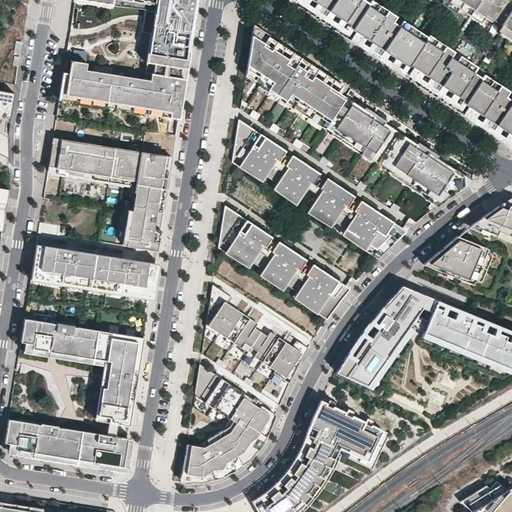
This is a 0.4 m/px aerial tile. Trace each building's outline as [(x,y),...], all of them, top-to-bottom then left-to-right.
[(151,73),(180,77),(180,72),(181,67),(187,68),(195,16),(192,15),(193,10),(196,0),(107,0),(112,1),(112,0),(146,0),(145,6),(145,9),(150,10),(148,21),(154,22),(152,33),(147,62),(146,72),(151,73)] [(511,136),(511,137),(511,100),(506,96),(481,80),(482,78),(474,73),(457,61),(450,57),(426,41),(424,43),(399,27),(392,22),(368,6),(369,4),(364,0),(312,0),(313,1),(310,5),(319,11),(322,7),(334,15),(340,19),(353,27),(352,29),(355,31),(365,38),(371,42),(389,54),(395,58),(408,67),(410,65),(413,67),(423,74),(426,75),(423,79),(432,85),(434,81),(446,89),(453,93),(466,102),(464,104),(468,106),(478,113),(484,117),(501,128),(508,133),(511,135),(511,136)] [(396,16),(372,0),(368,6),(392,22),(396,16)] [(449,0),(448,2),(469,16),(473,10),(484,18),(491,22),(492,20),(501,26),(511,33),(511,1),(510,0),(449,0)] [(421,4),(418,10),(424,15),(428,9),(421,4)] [(319,11),(310,5),(308,8),(308,9),(306,11),(310,14),(315,17),(316,15),(319,11)] [(322,7),(319,11),(316,15),(321,18),(329,23),(329,22),(331,19),(334,15),(322,7)] [(480,23),(484,18),(473,10),(469,16),(480,23)] [(340,19),(335,26),(335,27),(348,36),(352,29),(353,27),(340,19)] [(148,21),(143,20),(141,32),(150,33),(152,33),(154,22),(148,21)] [(428,37),(403,21),(399,27),(424,43),(426,41),(428,37)] [(254,24),(247,65),(265,77),(262,81),(273,88),(277,91),(275,94),(286,101),(288,98),(327,125),(345,97),(340,94),(264,43),(269,37),(270,35),(254,24)] [(500,33),(511,40),(511,33),(501,26),(497,32),(500,33)] [(457,28),(453,34),(460,38),(464,32),(457,28)] [(355,31),(349,40),(360,47),(360,46),(365,38),(355,31)] [(454,52),(429,36),(428,37),(426,41),(450,57),(454,52)] [(304,60),(269,37),(264,43),(340,94),(345,87),(304,60)] [(22,42),(16,41),(14,54),(20,55),(22,42)] [(366,50),(366,51),(371,54),(383,62),(384,61),(389,54),(371,42),(366,50)] [(486,47),(482,53),(489,57),(493,52),(486,47)] [(477,67),(460,56),(457,61),(474,73),(477,67)] [(408,67),(395,58),(393,60),(407,69),(408,67)] [(71,69),(85,71),(86,66),(87,63),(72,60),(71,69)] [(407,69),(393,60),(390,65),(389,66),(403,75),(407,69)] [(267,88),(270,91),(273,88),(262,81),(265,77),(247,65),(246,74),(260,84),(259,86),(266,90),(267,88)] [(180,77),(151,73),(150,77),(86,66),(85,71),(71,69),(70,72),(64,71),(60,94),(76,96),(92,99),(105,101),(117,103),(132,105),(148,108),(161,110),(170,111),(181,113),(185,78),(180,77)] [(423,74),(413,67),(410,71),(421,78),(423,74)] [(421,78),(410,71),(407,75),(417,82),(418,81),(421,78)] [(0,72),(0,158),(1,159),(14,75),(0,72)] [(509,91),(484,75),(482,78),(481,80),(506,96),(509,91)] [(432,85),(423,79),(421,83),(420,84),(419,86),(423,89),(427,92),(429,90),(432,85)] [(434,81),(432,85),(444,93),(446,89),(434,81)] [(429,90),(441,98),(442,97),(444,93),(432,85),(429,90)] [(466,102),(453,93),(450,97),(463,106),(464,104),(466,102)] [(76,96),(60,94),(59,99),(75,102),(76,96)] [(92,99),(76,96),(75,102),(91,104),(92,99)] [(363,109),(345,97),(327,125),(325,127),(325,128),(332,132),(334,128),(346,136),(343,139),(362,152),(365,148),(375,155),(372,159),(380,164),(383,159),(393,166),(388,172),(401,181),(405,175),(422,186),(419,190),(428,196),(426,199),(436,206),(450,196),(473,179),(455,166),(453,169),(436,157),(426,151),(425,154),(415,147),(416,145),(383,122),(382,125),(372,119),(374,116),(363,109)] [(463,106),(450,97),(447,102),(460,110),(463,106)] [(327,125),(288,98),(286,101),(325,127),(327,125)] [(132,105),(117,103),(116,108),(131,111),(132,105)] [(380,116),(365,106),(363,109),(374,116),(372,119),(382,125),(383,122),(385,120),(380,116)] [(478,113),(468,106),(466,108),(476,114),(478,113)] [(473,120),(476,114),(466,108),(462,114),(472,121),(473,120)] [(253,110),(249,115),(257,120),(260,114),(253,110)] [(484,117),(483,118),(500,130),(501,128),(484,117)] [(496,136),(500,130),(483,118),(479,124),(478,125),(495,137),(496,136)] [(249,126),(238,119),(232,162),(239,167),(243,161),(251,166),(258,170),(282,186),(295,195),(300,198),(307,188),(311,183),(313,184),(318,177),(321,173),(292,154),(290,158),(285,165),(287,167),(284,172),(273,165),(276,160),(279,161),(283,154),(286,150),(260,133),(258,136),(247,129),(249,126)] [(273,123),(269,128),(276,133),(280,128),(273,123)] [(346,136),(334,128),(332,132),(331,134),(388,172),(393,166),(383,159),(380,164),(372,159),(375,155),(365,148),(362,152),(343,139),(346,136)] [(173,150),(176,135),(145,130),(141,153),(141,157),(128,154),(128,150),(100,146),(100,150),(86,148),(87,144),(53,139),(52,147),(59,148),(58,157),(50,156),(48,170),(82,176),(83,171),(96,174),(110,176),(137,180),(136,185),(132,210),(129,229),(125,228),(123,236),(128,236),(126,246),(157,251),(162,223),(159,222),(161,206),(164,206),(173,150)] [(507,144),(511,137),(507,134),(503,140),(502,141),(507,144)] [(296,138),(292,144),(299,148),(303,143),(296,138)] [(432,151),(418,142),(416,145),(415,147),(425,154),(426,151),(436,157),(437,155),(432,151)] [(58,157),(59,148),(52,147),(50,156),(58,157)] [(285,165),(290,158),(283,154),(279,161),(276,160),(273,165),(284,172),(287,167),(285,165)] [(323,156),(319,162),(326,166),(329,161),(323,156)] [(361,179),(370,162),(359,157),(350,173),(361,179)] [(246,172),(254,176),(258,170),(251,166),(246,172)] [(405,175),(401,181),(418,192),(419,190),(422,186),(405,175)] [(137,180),(110,176),(109,180),(136,185),(137,180)] [(319,188),(324,181),(318,177),(313,184),(311,183),(307,188),(318,195),(322,190),(319,188)] [(355,196),(327,177),(324,181),(319,188),(322,190),(318,195),(314,201),(310,199),(307,203),(316,209),(329,218),(349,231),(356,236),(352,242),(378,259),(394,242),(407,231),(361,200),(358,204),(350,216),(344,212),(352,200),(355,196)] [(360,181),(356,186),(363,191),(366,185),(360,181)] [(278,192),(291,201),(295,195),(282,186),(278,192)] [(350,216),(358,204),(352,200),(344,212),(350,216)] [(390,208),(396,213),(400,208),(393,203),(390,208)] [(236,212),(225,205),(218,247),(226,252),(229,247),(237,252),(244,257),(269,273),(283,282),(306,298),(321,307),(317,313),(327,319),(335,307),(350,288),(313,263),(310,267),(306,274),(308,276),(304,281),(293,274),(297,268),(300,270),(304,263),(306,259),(279,241),(276,245),(272,251),(275,253),(271,259),(260,251),(264,246),(266,247),(270,241),(273,237),(246,219),(244,223),(234,215),(236,212)] [(511,207),(508,206),(476,227),(461,237),(428,265),(473,282),(488,244),(469,236),(476,231),(488,236),(490,234),(493,235),(511,241),(511,207)] [(312,215),(325,224),(329,218),(316,209),(312,215)] [(352,242),(356,236),(349,231),(345,237),(352,242)] [(272,251),(276,245),(270,241),(266,247),(264,246),(260,251),(271,259),(275,253),(272,251)] [(40,276),(45,246),(36,244),(31,274),(40,276)] [(45,246),(40,276),(68,280),(89,283),(107,286),(128,289),(148,293),(153,263),(45,246)] [(244,257),(237,252),(234,258),(241,262),(244,257)] [(148,293),(147,299),(149,299),(155,263),(153,263),(148,293)] [(306,274),(310,267),(304,263),(300,270),(297,268),(293,274),(304,281),(308,276),(306,274)] [(283,282),(269,273),(265,278),(279,287),(283,282)] [(67,286),(68,280),(40,276),(31,274),(30,280),(67,286)] [(88,289),(89,283),(68,280),(67,286),(88,289)] [(106,292),(107,286),(89,283),(88,289),(106,292)] [(214,305),(207,316),(205,328),(218,336),(220,334),(241,348),(254,356),(275,371),(274,373),(289,383),(296,369),(308,347),(296,339),(292,346),(283,340),(281,342),(280,344),(275,341),(276,339),(278,336),(270,331),(267,335),(254,327),(257,322),(247,316),(245,318),(244,320),(239,317),(240,315),(242,312),(227,303),(232,296),(212,284),(209,302),(214,305)] [(343,372),(365,387),(425,298),(404,284),(387,309),(392,312),(388,318),(382,314),(375,323),(381,326),(370,342),(365,339),(354,356),(358,358),(355,363),(351,361),(343,372)] [(127,296),(128,289),(107,286),(106,292),(127,296)] [(147,299),(148,293),(128,289),(127,296),(147,299)] [(321,307),(306,298),(303,303),(317,313),(321,307)] [(434,307),(424,333),(511,366),(511,340),(511,342),(505,339),(507,335),(498,332),(497,336),(480,329),(481,325),(474,322),(471,331),(465,329),(470,316),(463,314),(460,313),(457,321),(440,315),(441,310),(434,307)] [(25,314),(21,342),(25,342),(33,344),(32,348),(78,356),(78,354),(110,359),(106,387),(102,386),(97,420),(108,422),(116,423),(129,425),(130,420),(140,360),(143,337),(74,326),(74,325),(57,322),(57,323),(33,320),(34,316),(25,314)] [(33,344),(25,342),(24,352),(32,348),(33,344)] [(32,348),(24,352),(77,361),(78,356),(32,348)] [(241,348),(239,350),(252,359),(254,356),(241,348)] [(78,356),(77,361),(104,365),(110,359),(78,354),(78,356)] [(110,359),(104,365),(100,386),(102,386),(106,387),(110,359)] [(215,374),(199,364),(198,375),(202,378),(199,383),(196,382),(195,393),(206,401),(204,403),(229,419),(233,421),(229,426),(223,430),(207,439),(209,443),(205,446),(198,445),(187,443),(182,474),(211,478),(248,457),(268,427),(271,426),(276,414),(221,378),(219,381),(213,378),(215,374)] [(382,431),(327,403),(308,439),(315,442),(311,448),(308,446),(303,456),(307,458),(304,466),(299,462),(293,473),(296,475),(294,479),(288,478),(284,485),(287,488),(281,494),(278,491),(269,497),(273,500),(267,506),(264,501),(258,504),(262,511),(295,511),(293,506),(298,501),(306,494),(313,483),(319,486),(325,478),(320,474),(325,465),(331,467),(334,459),(329,455),(336,446),(369,460),(382,431)] [(40,424),(8,419),(4,444),(13,455),(122,473),(127,438),(114,436),(106,434),(58,427),(58,426),(40,423),(40,424)] [(233,421),(229,419),(222,429),(223,430),(229,426),(233,421)] [(116,423),(108,422),(106,434),(114,436),(115,428),(116,423)] [(267,436),(271,426),(268,427),(248,457),(211,478),(182,474),(181,482),(192,482),(198,482),(209,480),(220,476),(231,472),(236,469),(245,462),(253,454),(257,450),(264,441),(267,436)] [(511,511),(511,494),(496,481),(489,488),(486,485),(460,501),(472,511),(511,511)] [(0,505),(39,511),(42,511),(43,508),(0,501),(0,505)]
